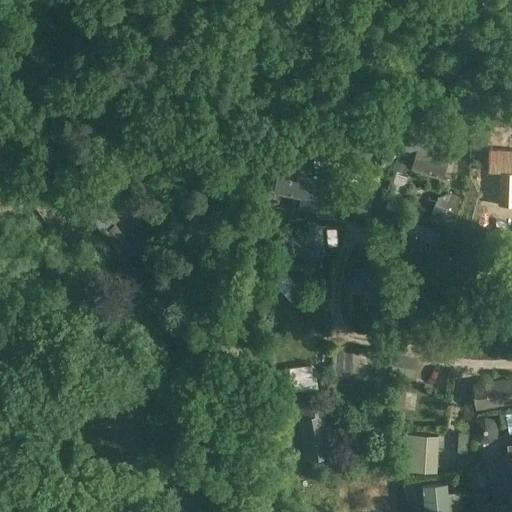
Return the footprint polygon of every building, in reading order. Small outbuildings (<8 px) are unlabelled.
[(455,124),(454,140),(467,141),(468,125),(455,124)] [(311,141),(312,150),(328,148),(327,140),(311,141)] [(415,146),(409,170),(441,179),(448,156),(415,146)] [(511,147),(505,147),(489,146),(488,170),(499,170),(498,204),(511,203),(511,147)] [(330,152),(314,153),(316,166),(331,164),(330,152)] [(397,161),(394,170),(406,174),(409,165),(397,161)] [(354,169),(340,204),(362,213),(378,178),(354,169)] [(279,172),(275,188),(301,194),(299,208),(312,210),(314,197),(318,180),(279,172)] [(114,186),(88,206),(105,227),(116,218),(121,215),(131,207),(127,203),(114,186)] [(446,227),(460,196),(438,188),(427,219),(446,227)] [(68,198),(59,202),(67,219),(75,215),(68,198)] [(405,215),(395,238),(431,253),(439,230),(405,215)] [(116,218),(105,227),(108,232),(109,232),(116,242),(121,248),(132,240),(128,234),(128,233),(116,218)] [(323,254),(320,228),(307,229),(308,236),(296,237),(298,251),(309,250),(310,256),(323,254)] [(116,242),(111,246),(124,261),(144,246),(133,230),(128,234),(132,240),(121,248),(116,242)] [(105,237),(88,251),(110,280),(128,266),(124,261),(111,246),(105,237)] [(353,267),(352,283),(366,285),(380,287),(380,270),(353,267)] [(398,276),(394,287),(403,291),(396,313),(411,318),(424,280),(409,275),(407,280),(398,276)] [(274,295),(274,297),(286,297),(292,297),(292,278),(282,278),(274,277),(274,295)] [(504,295),(482,299),(487,332),(511,327),(511,282),(502,284),(504,295)] [(497,286),(483,288),(485,296),(499,294),(497,286)] [(224,310),(206,323),(221,343),(239,330),(224,310)] [(198,347),(183,328),(165,342),(181,361),(198,347)] [(346,355),(333,355),(334,390),(347,389),(346,355)] [(386,375),(375,376),(375,390),(386,390),(386,375)] [(511,385),(511,377),(474,381),(475,409),(511,404),(511,385)] [(298,420),(322,415),(321,414),(324,413),(321,397),(285,403),(288,422),(298,420)] [(463,415),(462,430),(472,431),(480,437),(489,437),(497,430),(497,421),(491,415),(484,413),(475,416),(473,415),(463,415)] [(324,425),(322,415),(298,420),(305,458),(329,454),(326,437),(324,425)] [(337,422),(324,425),(326,437),(338,435),(337,422)] [(404,432),(402,469),(437,471),(438,434),(404,432)] [(511,491),(511,444),(505,445),(506,456),(497,457),(501,492),(511,491)] [(448,511),(446,484),(421,487),(423,511),(448,511)] [(390,511),(389,487),(340,489),(340,511),(390,511)]
